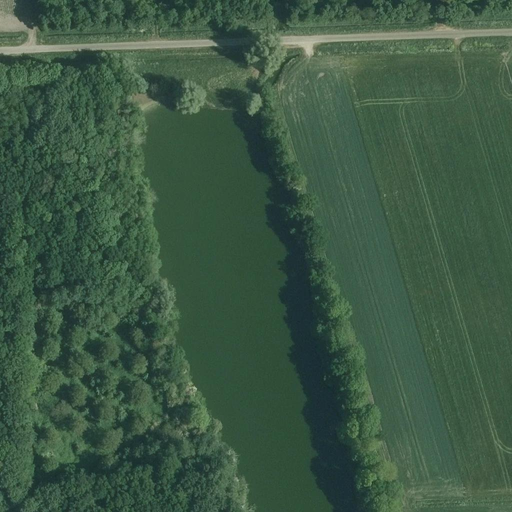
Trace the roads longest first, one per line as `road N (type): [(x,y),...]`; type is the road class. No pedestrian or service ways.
road 1 (unclassified): [(0,51),(511,30)]
road 2 (track): [(384,511),(368,448),(369,414),(332,343),(272,129),(270,98),(308,66),(303,40)]
